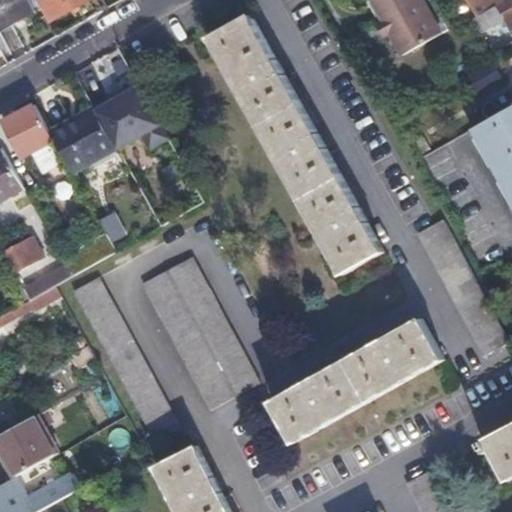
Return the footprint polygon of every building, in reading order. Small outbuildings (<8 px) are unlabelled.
[(0,0),(0,30),(35,11),(29,0),(0,0)] [(37,0),(50,22),(87,0),(37,0)] [(373,0),(405,54),(442,32),(423,0),(373,0)] [(494,5),(502,17),(510,30),(511,29),(511,0),(465,0),(474,15),(494,5)] [(471,17),(477,30),(502,17),(494,5),(474,15),(471,17)] [(386,253),(254,15),(213,38),(345,276),(386,253)] [(137,85),(95,109),(96,112),(112,139),(117,149),(142,134),(147,143),(164,134),(137,85)] [(49,129),(36,104),(3,123),(23,159),(33,154),(52,143),(56,141),(49,129)] [(93,105),(69,118),(74,125),(96,112),(95,109),(93,105)] [(511,105),(475,126),(511,192),(511,105)] [(56,141),(74,173),(117,149),(112,139),(96,112),(74,125),(69,118),(49,129),(56,141)] [(52,143),(33,154),(44,174),(63,163),(52,143)] [(0,208),(4,206),(0,200),(25,186),(4,151),(0,153),(0,208)] [(161,227),(182,216),(177,207),(156,218),(161,227)] [(114,243),(158,226),(151,209),(123,220),(120,213),(104,219),(114,243)] [(21,270),(47,256),(37,238),(45,233),(38,220),(29,225),(25,217),(10,224),(15,233),(3,240),(21,270)] [(510,340),(444,217),(418,232),(485,353),(510,340)] [(71,266),(76,275),(83,271),(77,262),(71,266)] [(31,300),(56,287),(76,275),(71,266),(70,264),(24,289),(31,300)] [(214,411),(261,386),(193,264),(147,290),(214,411)] [(159,444),(184,430),(102,282),(76,295),(159,444)] [(295,443),(445,360),(423,320),(273,404),(295,443)] [(98,363),(88,346),(73,355),(82,371),(98,363)] [(0,452),(15,479),(60,454),(38,415),(0,435),(0,452)] [(510,478),(511,477),(511,424),(488,437),(490,440),(487,442),(491,451),(495,449),(510,478)] [(178,511),(232,511),(198,448),(156,470),(178,511)] [(0,511),(39,511),(60,501),(95,482),(86,467),(42,491),(44,494),(27,503),(14,480),(0,487),(0,511)] [(421,511),(452,511),(431,471),(407,484),(421,511)]
